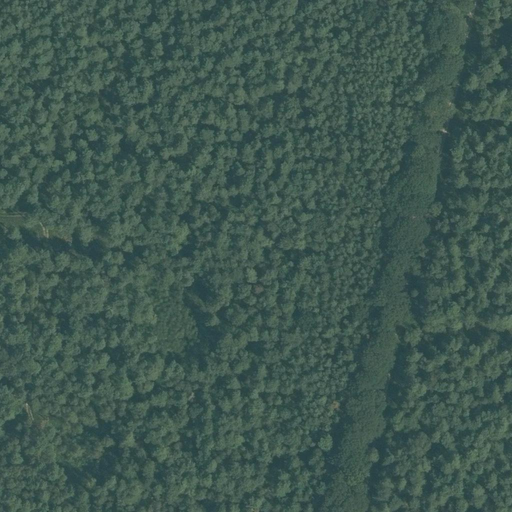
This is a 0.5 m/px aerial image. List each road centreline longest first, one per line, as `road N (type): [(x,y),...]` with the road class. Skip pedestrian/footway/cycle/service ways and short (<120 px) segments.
road 1 (track): [(466,0),(360,511)]
road 2 (track): [(13,511),(22,469),(39,442),(27,405),(46,221)]
